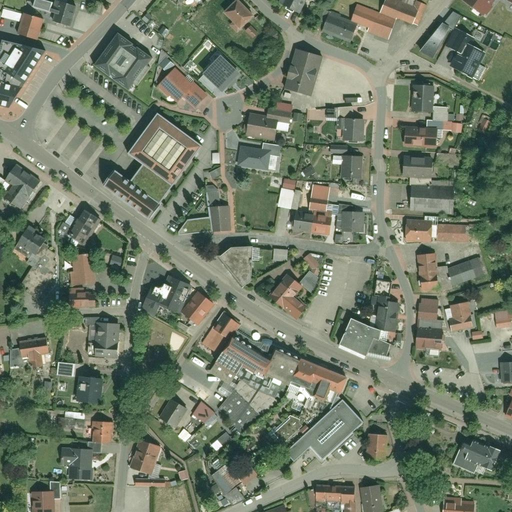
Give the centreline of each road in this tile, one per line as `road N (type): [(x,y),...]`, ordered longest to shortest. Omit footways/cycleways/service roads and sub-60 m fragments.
road 1 (residential): [(389,249),(234,237),(185,239),(166,250)]
road 2 (tertiary): [(227,294),(399,383)]
road 3 (tertiary): [(130,0),(6,132)]
road 4 (tertiary): [(6,132),(148,237)]
road 5 (residential): [(148,237),(126,412)]
road 6 (residential): [(389,249),(379,80)]
road 7 (residential): [(243,511),(315,476),(395,465)]
road 8 (residential): [(126,412),(160,392),(227,294)]
road 9 (residential): [(399,383),(411,307),(389,249)]
road 10 (tertiary): [(399,383),(511,431)]
